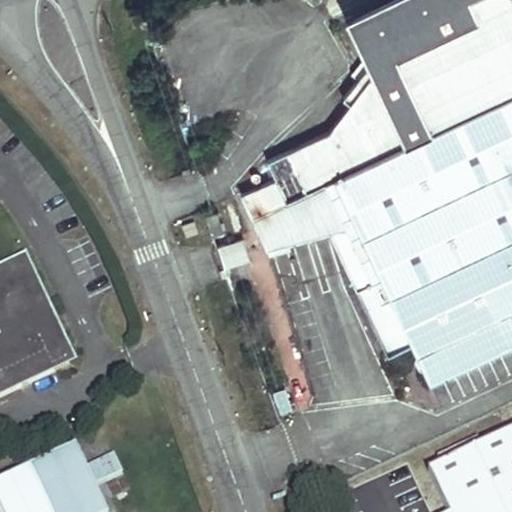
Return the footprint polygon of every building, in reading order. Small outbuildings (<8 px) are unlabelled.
[(383,352),(407,341),(426,381),(511,340),(511,0),(456,0),(355,48),(365,69),(362,71),(341,101),(349,106),(329,135),(268,164),(276,182),(242,198),(268,252),(325,228),(383,352)] [(456,0),(385,0),(342,20),(355,48),(456,0)] [(216,213),(204,216),(211,237),(222,234),(216,213)] [(216,242),(223,265),(247,257),(241,235),(216,242)] [(0,392),(71,359),(25,262),(0,273),(0,392)] [(283,388),(272,392),(279,413),(291,409),(283,388)] [(478,447),(439,464),(443,473),(432,478),(447,511),(511,511),(511,440),(481,454),(478,447)] [(123,474),(114,455),(86,468),(77,447),(0,483),(0,511),(107,511),(95,487),(123,474)]
